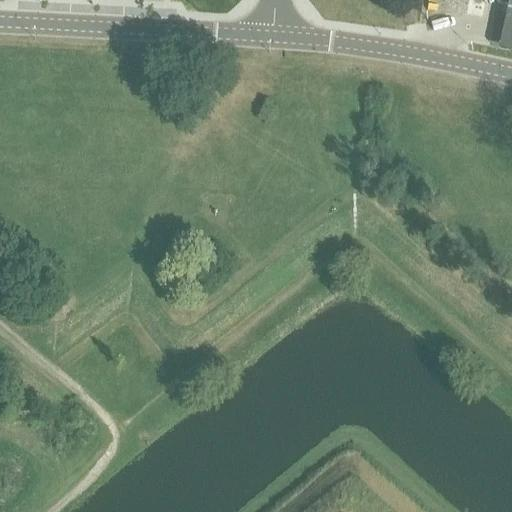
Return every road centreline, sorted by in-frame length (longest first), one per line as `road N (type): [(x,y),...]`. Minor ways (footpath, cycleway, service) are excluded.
road 1 (secondary): [(0,22),(273,38)]
road 2 (secondary): [(511,74),(273,38)]
